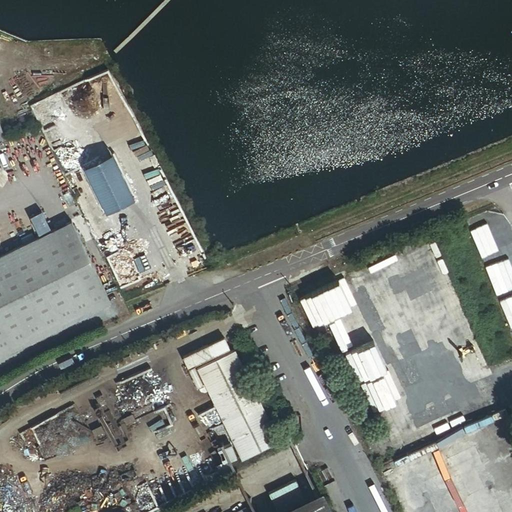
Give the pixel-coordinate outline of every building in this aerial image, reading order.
[(137,199),(115,154),(87,168),(109,213),(137,199)] [(75,222),(0,259),(0,348),(110,294),(75,222)] [(227,338),(186,358),(191,369),(232,349),(227,338)] [(283,442),(238,350),(199,369),(244,461),(283,442)] [(198,369),(192,371),(200,389),(206,386),(198,369)] [(330,511),(323,498),(293,511),(330,511)]
